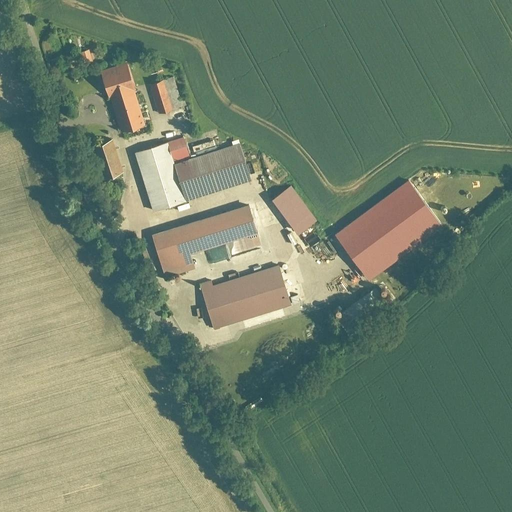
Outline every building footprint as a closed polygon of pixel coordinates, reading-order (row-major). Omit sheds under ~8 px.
[(80,66),(89,64),(85,51),(76,54),(80,66)] [(145,123),(128,68),(102,76),(119,131),(145,123)] [(145,85),(155,113),(180,104),(170,76),(145,85)] [(188,160),(181,137),(131,152),(149,211),(181,202),(178,194),(249,173),(240,144),(188,160)] [(98,177),(117,173),(109,141),(90,146),(98,177)] [(451,228),(420,179),(342,227),(372,276),(451,228)] [(297,184),(278,196),(303,233),(322,221),(297,184)] [(246,203),(154,230),(167,273),(193,266),(188,251),(254,232),(246,203)] [(211,327),(290,305),(279,265),(200,287),(211,327)] [(372,289),(333,318),(346,336),(385,307),(372,289)]
